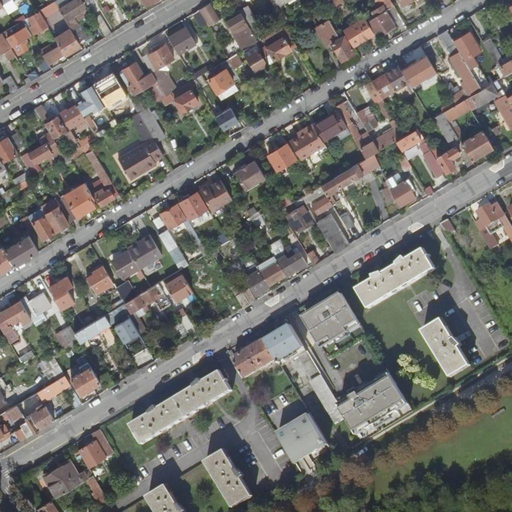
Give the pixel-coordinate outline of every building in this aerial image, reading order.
[(0,0),(0,17),(1,19),(8,14),(2,4),(0,0)] [(57,0),(54,2),(59,9),(69,3),(66,0),(57,0)] [(66,0),(69,3),(59,9),(60,12),(73,33),(79,42),(84,39),(87,37),(78,21),(91,13),(86,5),(82,0),(66,0)] [(141,0),(147,8),(160,0),(141,0)] [(272,0),(287,24),(291,21),(282,6),(280,4),(277,0),(272,0)] [(326,0),(330,6),(331,9),(346,0),(326,0)] [(375,0),(380,7),(365,16),(366,18),(376,34),(377,36),(395,25),(392,20),(386,10),(395,5),(391,0),(375,0)] [(38,12),(43,19),(45,18),(46,20),(60,12),(59,9),(54,2),(38,12)] [(200,10),(207,22),(209,26),(222,18),(212,2),(200,10)] [(241,11),(259,40),(268,35),(250,5),(241,11)] [(386,10),(392,20),(400,14),(395,5),(386,10)] [(330,6),(315,14),(321,24),(317,27),(328,45),(333,43),(343,59),(355,52),(345,36),(341,38),(329,19),(335,15),(331,9),(330,6)] [(227,22),(244,50),(244,49),(257,42),(259,40),(241,11),(240,9),(235,13),(237,16),(227,22)] [(194,13),(202,26),(207,22),(200,10),(194,13)] [(28,18),(33,25),(31,27),(34,33),(47,26),(43,19),(38,12),(36,13),(28,18)] [(345,31),(354,47),(376,34),(366,18),(345,31)] [(103,19),(97,23),(106,37),(112,33),(103,19)] [(15,26),(2,33),(6,39),(7,38),(13,46),(18,55),(28,49),(25,45),(28,43),(26,38),(21,30),(26,27),(23,21),(15,26)] [(261,48),(269,62),(292,48),(285,36),(283,33),(288,30),(285,25),(269,35),(274,42),(268,46),(267,44),(261,48)] [(169,37),(179,54),(197,43),(187,26),(169,37)] [(21,30),(26,38),(31,35),(26,27),(21,30)] [(218,36),(226,48),(238,41),(230,29),(218,36)] [(439,35),(452,56),(451,57),(452,58),(461,74),(465,82),(470,89),(478,84),(477,80),(464,60),(453,42),(447,30),(439,35)] [(453,42),(464,60),(480,50),(469,32),(453,42)] [(73,33),(58,43),(59,46),(65,55),(81,46),(79,42),(73,33)] [(285,36),(292,48),(297,45),(290,33),(285,36)] [(484,42),(498,66),(504,62),(503,60),(490,39),(484,42)] [(244,49),(257,70),(267,64),(259,50),(261,48),(257,42),(244,49)] [(153,72),(167,96),(173,92),(159,69),(169,63),(175,59),(166,45),(149,54),(158,69),(153,72)] [(402,67),(427,53),(423,45),(398,60),(402,67)] [(59,46),(44,56),(48,63),(59,57),(63,63),(68,60),(65,55),(59,46)] [(229,59),(235,70),(243,65),(237,54),(229,59)] [(511,54),(503,60),(504,62),(498,66),(495,68),(496,70),(511,59),(511,54)] [(427,55),(402,70),(409,82),(412,86),(437,71),(427,55)] [(448,60),(458,76),(461,74),(452,58),(448,60)] [(221,63),(225,70),(210,79),(218,92),(235,82),(229,73),(235,70),(229,59),(221,63)] [(511,59),(496,70),(501,78),(511,71),(511,59)] [(122,73),(135,94),(151,85),(160,100),(161,99),(167,96),(153,72),(152,71),(145,75),(137,62),(124,70),(125,72),(122,73)] [(159,69),(173,92),(177,90),(167,72),(173,69),(169,63),(159,69)] [(399,65),(386,73),(396,90),(401,99),(412,93),(408,85),(406,84),(409,82),(402,70),(399,65)] [(192,75),(194,79),(202,75),(210,70),(208,66),(195,74),(192,75)] [(109,76),(115,87),(121,84),(115,73),(109,76)] [(375,85),(383,98),(396,90),(386,73),(373,81),(375,85)] [(194,79),(198,86),(208,102),(216,98),(202,75),(194,79)] [(477,80),(478,84),(482,89),(490,84),(485,75),(477,80)] [(175,100),(182,112),(198,102),(191,90),(198,86),(194,79),(177,90),(173,92),(167,96),(161,99),(165,106),(175,100)] [(360,86),(364,93),(375,85),(373,81),(371,79),(360,86)] [(482,89),(471,96),(465,99),(471,109),(471,110),(493,96),(503,90),(497,80),(490,84),(482,89)] [(445,85),(452,95),(456,92),(450,82),(445,85)] [(465,82),(463,83),(465,87),(466,87),(471,96),(482,89),(478,84),(470,89),(465,82)] [(88,121),(94,131),(98,129),(89,114),(106,104),(95,84),(81,93),(85,99),(77,104),(86,118),(88,121)] [(364,93),(371,105),(377,102),(387,118),(388,117),(394,128),(373,141),(379,151),(397,140),(405,135),(383,98),(375,85),(364,93)] [(453,102),(443,85),(431,91),(436,100),(424,108),(431,119),(435,117),(443,112),(457,104),(455,101),(453,102)] [(455,101),(457,104),(465,99),(471,96),(466,87),(465,87),(456,92),(452,95),(455,101)] [(66,106),(76,123),(86,118),(77,104),(68,89),(61,93),(68,104),(66,106)] [(503,90),(493,96),(496,100),(506,94),(503,90)] [(495,100),(511,128),(511,127),(511,104),(508,98),(506,94),(496,100),(495,100)] [(129,97),(109,109),(115,118),(135,106),(129,97)] [(336,106),(344,121),(347,125),(352,122),(349,117),(352,116),(349,112),(354,109),(348,99),(336,106)] [(443,112),(449,122),(471,109),(465,99),(457,104),(443,112)] [(135,107),(139,113),(146,108),(142,103),(135,107)] [(36,108),(43,120),(48,117),(42,105),(36,108)] [(234,105),(217,112),(223,129),(241,122),(234,105)] [(318,115),(320,121),(314,124),(315,126),(321,135),(344,121),(336,106),(335,105),(318,115)] [(139,113),(154,138),(156,141),(165,136),(154,119),(158,116),(154,110),(151,112),(148,107),(146,108),(139,113)] [(357,113),(363,124),(369,120),(374,117),(368,107),(357,113)] [(435,117),(451,143),(459,138),(453,128),(449,122),(443,112),(435,117)] [(54,138),(56,136),(66,130),(58,117),(52,120),(49,122),(47,123),(46,124),(51,133),(54,138)] [(369,120),(373,128),(379,125),(374,117),(369,120)] [(76,123),(78,126),(88,121),(86,118),(76,123)] [(363,124),(368,132),(373,128),(369,120),(363,124)] [(313,123),(297,133),(299,136),(315,126),(314,124),(313,123)] [(291,141),(301,159),(326,144),(321,135),(315,126),(299,136),(291,141)] [(453,128),(459,138),(459,139),(464,136),(458,126),(453,128)] [(405,135),(397,140),(403,150),(421,139),(415,129),(405,135)] [(76,146),(78,149),(81,147),(78,142),(71,130),(66,133),(74,147),(76,146)] [(483,130),(462,143),(472,160),(494,148),(483,130)] [(352,134),(357,143),(361,140),(356,131),(352,134)] [(23,158),(28,167),(33,176),(40,171),(41,171),(36,163),(43,158),(45,161),(62,150),(54,138),(51,133),(44,137),(47,143),(23,158)] [(92,134),(78,142),(81,147),(89,142),(98,137),(96,135),(94,136),(92,134)] [(0,142),(0,157),(3,162),(19,152),(9,136),(0,142)] [(119,159),(131,178),(141,172),(140,170),(144,167),(146,169),(156,163),(155,160),(164,155),(156,141),(154,138),(119,159)] [(420,144),(425,154),(438,177),(445,173),(436,158),(431,150),(426,140),(420,144)] [(360,149),(366,158),(374,153),(379,151),(373,141),(360,149)] [(269,154),(279,170),(296,159),(287,144),(269,154)] [(431,150),(436,158),(437,158),(446,172),(455,167),(451,160),(461,155),(456,147),(441,155),(436,147),(431,150)] [(87,153),(102,179),(107,186),(113,182),(93,149),(87,153)] [(335,177),(340,188),(379,164),(374,153),(366,158),(343,172),(335,177)] [(65,156),(59,160),(63,167),(73,161),(69,154),(65,156)] [(398,158),(406,171),(412,166),(405,154),(398,158)] [(245,166),(255,184),(266,177),(256,160),(245,166)] [(236,172),(246,189),(255,184),(245,166),(236,172)] [(23,170),(28,179),(33,176),(28,167),(23,170)] [(386,180),(389,185),(396,200),(398,207),(412,198),(404,180),(396,185),(392,176),(386,180)] [(321,185),(328,196),(333,205),(336,203),(331,193),(340,188),(335,177),(321,185)] [(102,179),(89,187),(95,198),(97,197),(110,189),(115,197),(120,194),(113,182),(107,186),(102,179)] [(18,185),(21,189),(29,185),(26,180),(18,185)] [(200,190),(213,211),(233,199),(222,180),(210,187),(209,185),(200,190)] [(86,183),(61,197),(58,200),(61,206),(70,221),(97,205),(94,199),(95,198),(89,187),(86,183)] [(382,188),(389,204),(396,200),(389,185),(382,188)] [(295,195),(298,199),(302,197),(305,195),(312,191),(310,186),(295,195)] [(110,189),(97,197),(102,205),(115,197),(110,189)] [(305,195),(308,200),(316,195),(313,190),(312,191),(305,195)] [(53,193),(57,198),(58,200),(61,197),(58,191),(53,193)] [(181,202),(191,219),(208,208),(198,192),(181,202)] [(328,196),(312,205),(318,214),(333,205),(328,196)] [(343,199),(349,210),(351,209),(345,197),(343,199)] [(57,198),(42,206),(47,215),(57,231),(69,224),(59,207),(61,206),(58,200),(57,198)] [(477,224),(492,249),(501,244),(497,238),(496,238),(494,235),(505,228),(511,238),(511,223),(499,202),(494,205),(492,203),(477,212),(482,220),(477,224)] [(184,220),(200,247),(204,245),(188,217),(186,218),(178,204),(162,213),(172,231),(175,229),(173,226),(184,220)] [(287,215),(297,232),(315,221),(304,204),(287,215)] [(340,216),(348,229),(354,225),(346,212),(340,216)] [(317,223),(335,252),(349,244),(331,214),(317,223)] [(33,224),(43,240),(57,231),(47,215),(33,224)] [(441,224),(449,236),(456,232),(449,219),(441,224)] [(249,222),(232,232),(235,237),(252,227),(249,222)] [(160,234),(181,270),(189,265),(168,229),(160,234)] [(226,232),(215,238),(220,246),(230,240),(226,232)] [(129,250),(140,268),(163,255),(151,234),(142,240),(143,242),(129,250)] [(230,240),(220,246),(222,250),(233,243),(234,245),(241,240),(238,235),(230,240)] [(30,236),(6,251),(15,266),(40,251),(30,236)] [(128,248),(129,250),(143,242),(142,240),(128,248)] [(200,247),(204,255),(209,253),(204,245),(200,247)] [(4,247),(0,248),(0,275),(15,266),(6,251),(4,247)] [(359,288),(371,308),(437,268),(425,248),(408,259),(406,256),(400,264),(384,273),(384,272),(375,275),(375,278),(359,288)] [(122,257),(114,262),(123,278),(137,270),(139,273),(138,274),(139,275),(141,279),(145,276),(140,268),(129,250),(121,255),(122,257)] [(307,254),(314,265),(320,261),(313,250),(307,254)] [(288,258),(296,271),(308,264),(300,251),(288,258)] [(277,260),(287,275),(287,276),(296,271),(288,258),(286,255),(277,260)] [(260,271),(269,286),(287,275),(277,260),(260,271)] [(256,264),(243,271),(246,277),(259,270),(256,264)] [(87,278),(97,294),(114,284),(103,266),(95,271),(96,273),(87,278)] [(181,270),(159,282),(165,292),(169,289),(176,301),(193,290),(181,270)] [(246,277),(257,295),(269,287),(269,286),(260,271),(259,270),(246,277)] [(68,277),(51,287),(56,295),(65,290),(73,285),(68,277)] [(117,288),(123,299),(125,303),(137,296),(128,281),(117,288)] [(151,287),(141,294),(146,303),(155,298),(161,308),(171,302),(165,292),(159,282),(151,287)] [(232,287),(244,307),(256,300),(249,288),(243,291),(238,283),(232,287)] [(65,290),(70,298),(77,294),(73,285),(65,290)] [(214,286),(207,291),(210,297),(202,301),(213,318),(227,309),(214,286)] [(21,300),(32,319),(44,312),(52,307),(44,294),(30,302),(27,297),(21,300)] [(123,304),(140,333),(146,329),(135,309),(143,305),(146,311),(150,309),(146,303),(141,294),(137,296),(125,303),(123,304)] [(359,321),(344,296),(302,322),(315,345),(321,340),(324,344),(344,334),(342,328),(359,321)] [(123,299),(103,311),(105,315),(123,304),(125,303),(123,299)] [(21,300),(0,312),(0,324),(11,341),(20,336),(12,324),(19,320),(17,317),(19,316),(24,324),(32,319),(21,300)] [(90,309),(97,320),(105,315),(103,311),(97,301),(88,306),(90,309)] [(123,304),(105,315),(111,324),(123,316),(126,320),(115,326),(126,345),(139,337),(137,334),(140,333),(123,304)] [(82,313),(89,325),(97,320),(90,309),(82,313)] [(32,319),(37,326),(48,319),(44,312),(32,319)] [(75,333),(81,342),(111,324),(105,315),(97,320),(89,325),(75,333)] [(182,320),(188,330),(195,326),(188,315),(181,319),(182,320)] [(425,330),(453,376),(472,364),(461,346),(463,344),(457,338),(456,338),(444,319),(425,330)] [(176,323),(183,334),(188,331),(188,330),(182,320),(176,323)] [(267,341),(278,358),(281,363),(306,348),(304,343),(293,326),(267,341)] [(72,327),(58,335),(67,350),(81,342),(75,333),(72,327)] [(43,337),(33,343),(39,353),(49,347),(43,337)] [(234,359),(246,378),(278,358),(267,341),(267,340),(234,359)] [(131,358),(139,370),(145,366),(138,354),(131,358)] [(40,363),(47,374),(52,383),(65,375),(66,375),(55,357),(54,355),(40,363)] [(89,363),(80,368),(83,372),(72,378),(82,394),(89,389),(91,391),(95,388),(94,386),(101,382),(89,363)] [(133,424),(144,443),(234,390),(230,383),(231,381),(229,379),(230,377),(225,369),(205,381),(203,379),(196,385),(197,386),(161,407),(151,409),(152,413),(133,424)] [(101,375),(109,388),(116,384),(108,371),(101,375)] [(411,405),(390,371),(341,404),(331,410),(347,441),(411,405)] [(27,399),(31,406),(43,399),(44,400),(71,385),(65,375),(52,383),(27,399)] [(0,377),(0,405),(7,402),(2,395),(10,390),(2,377),(0,377)] [(17,404),(0,414),(0,438),(10,433),(6,426),(2,428),(0,425),(0,421),(2,421),(3,422),(11,417),(12,420),(23,413),(17,404)] [(26,418),(28,422),(35,433),(56,420),(47,405),(46,406),(43,405),(37,408),(39,410),(26,418)] [(280,434),(297,463),(329,443),(312,414),(280,434)] [(22,425),(28,436),(35,433),(28,422),(22,425)] [(99,438),(80,450),(89,467),(115,451),(101,428),(95,432),(99,438)] [(329,443),(297,463),(299,466),(331,446),(329,443)] [(208,461),(215,475),(235,508),(254,497),(243,478),(245,476),(240,470),(238,470),(226,451),(208,461)] [(71,460),(60,467),(61,469),(72,463),(71,460)] [(45,475),(58,497),(88,479),(94,475),(91,469),(80,475),(72,463),(61,469),(60,467),(45,475)] [(88,479),(107,510),(113,507),(110,502),(94,475),(88,479)] [(149,495),(156,509),(157,511),(185,511),(187,511),(180,504),(168,485),(149,495)] [(39,509),(41,511),(63,511),(54,500),(39,509)]
